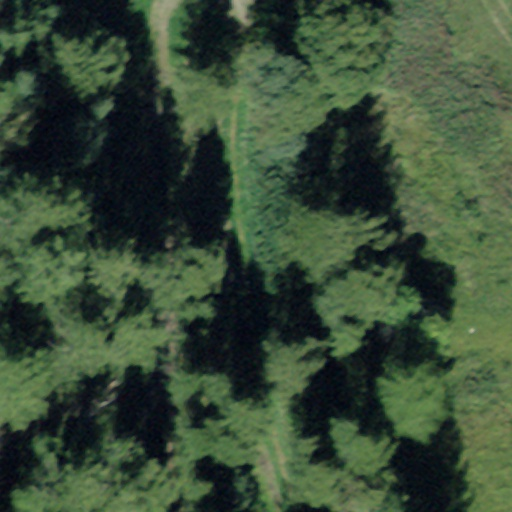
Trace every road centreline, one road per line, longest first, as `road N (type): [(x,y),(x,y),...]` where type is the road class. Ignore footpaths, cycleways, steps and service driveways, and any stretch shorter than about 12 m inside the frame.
road 1 (track): [(301,511),(198,163),(193,0)]
road 2 (track): [(132,0),(120,339),(149,511)]
